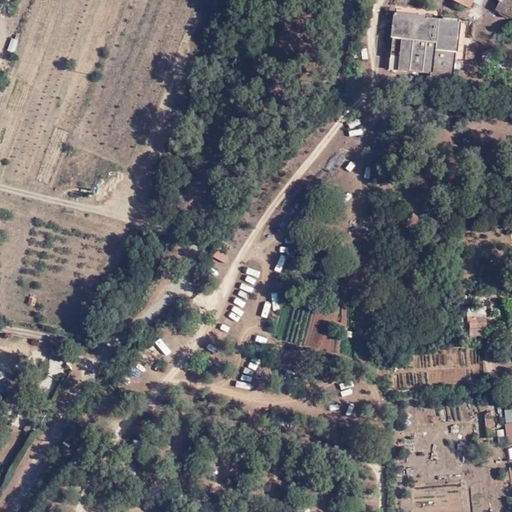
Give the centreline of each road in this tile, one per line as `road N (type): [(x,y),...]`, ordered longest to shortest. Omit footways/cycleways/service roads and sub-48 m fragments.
road 1 (unclassified): [(15,511),(60,418),(171,297),(242,176),(330,79),(350,0)]
road 2 (track): [(0,185),(201,237)]
